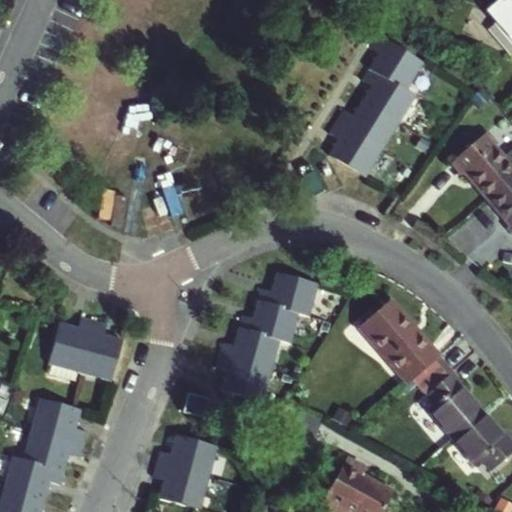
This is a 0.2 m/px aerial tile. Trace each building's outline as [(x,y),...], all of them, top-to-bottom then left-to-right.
[(511,0),(497,0),(484,12),(511,43),(511,0)] [(330,154),(334,157),(399,49),(376,36),(369,48),(378,53),(363,80),(371,85),(354,115),(344,109),(330,133),(339,139),(330,154)] [(422,63),(399,49),(334,157),(367,176),(422,85),(413,79),(422,63)] [(511,150),(504,158),(494,147),(498,144),(488,132),(452,163),(462,175),(465,172),(488,198),(511,178),(511,150)] [(511,232),(511,178),(488,198),(511,224),(507,227),(511,232)] [(318,286),(277,275),(273,291),(261,289),(254,318),(242,315),(235,346),(223,343),(217,370),(227,372),(223,389),(263,400),(281,338),(292,341),(299,314),(310,317),(318,286)] [(359,328),(408,384),(439,358),(389,301),(359,328)] [(122,339),(104,334),(106,323),(81,317),(78,327),(60,322),(50,363),(111,379),(122,339)] [(461,383),(452,372),(427,395),(436,404),(431,410),(455,438),(483,414),(459,385),(461,383)] [(207,398),(189,394),(184,414),(202,418),(207,398)] [(42,511),(50,482),(61,484),(69,452),(80,454),(87,430),(77,427),(81,410),(41,399),(24,460),(14,457),(0,506),(0,511),(42,511)] [(483,414),(455,438),(478,464),(483,460),(491,470),(511,452),(511,441),(508,437),(506,440),(483,414)] [(201,508),(217,448),(176,438),(172,454),(161,451),(154,476),(164,479),(160,497),(201,508)] [(361,465),(343,456),(317,502),(334,511),(343,511),(345,510),(348,511),(375,511),(388,489),(357,473),(361,465)]
